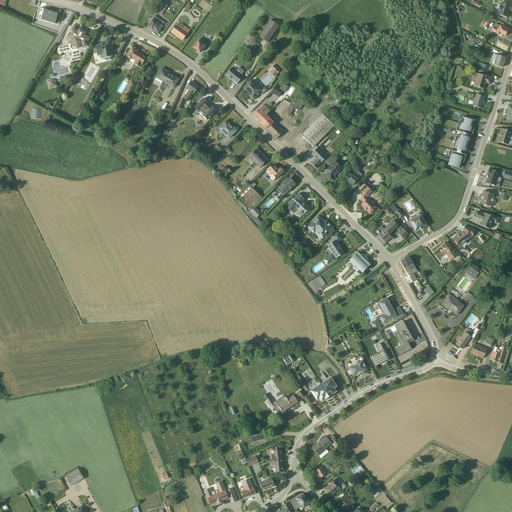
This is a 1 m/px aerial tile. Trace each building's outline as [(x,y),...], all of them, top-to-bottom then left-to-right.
[(167,6),(159,1),(157,4),(153,11),(161,16),(167,6)] [(497,11),(496,15),(507,18),(509,11),(511,12),(511,10),(511,7),(500,3),(499,7),(498,7),(497,11)] [(39,9),(36,19),(54,24),(57,15),(57,14),(44,10),(43,11),(39,10),(39,9)] [(154,17),(147,28),(157,34),(164,23),(154,17)] [(270,19),(259,35),(266,40),(277,24),(270,19)] [(176,24),(170,33),(182,42),(190,30),(181,24),(179,26),(176,24)] [(495,24),(491,32),(499,36),(500,35),(504,37),(508,30),(500,26),(499,26),(495,24)] [(80,45),(84,48),(89,40),(88,38),(84,35),(85,33),(79,30),(78,32),(73,29),(72,30),(67,38),(71,40),(68,44),(70,45),(70,47),(70,48),(71,49),(72,50),(73,50),(74,49),(75,48),(78,50),(80,45)] [(111,47),(114,43),(107,38),(104,43),(99,44),(99,45),(95,46),(95,49),(94,49),(94,50),(93,51),(93,52),(94,53),(94,54),(95,54),(96,54),(97,57),(101,56),(102,59),(104,59),(105,60),(106,61),(107,61),(108,61),(109,60),(110,60),(110,59),(110,58),(112,57),(111,52),(112,52),(111,47)] [(204,51),(209,44),(200,38),(193,48),(199,53),(202,50),(204,51)] [(59,57),(68,55),(67,45),(57,47),(59,57)] [(133,64),(139,68),(140,68),(146,58),(142,56),(142,55),(137,52),(138,51),(132,47),(126,56),(127,56),(126,57),(131,60),(132,60),(133,61),(134,61),(134,62),(133,64)] [(505,58),(492,54),(491,58),(495,60),(493,65),(501,68),(505,58)] [(280,71),(274,65),(270,69),(272,70),(270,73),(274,77),(277,75),(277,74),(280,71)] [(169,72),(161,68),(155,78),(172,88),(174,89),(179,79),(168,73),(169,72)] [(226,75),(233,82),(236,85),(243,77),(241,75),(244,72),(238,68),(236,71),(232,68),(226,75)] [(477,74),(473,86),(483,90),(484,86),(485,86),(486,84),(489,85),(491,79),(488,77),(480,74),(480,75),(477,74)] [(56,87),(55,79),(47,80),(48,88),(56,87)] [(183,98),(188,102),(199,87),(191,81),(185,89),(188,91),(183,98)] [(251,81),(244,88),(250,94),(248,96),(252,101),(260,94),(261,95),(264,92),(264,93),(267,90),(264,87),(262,90),(260,88),(259,89),(251,81)] [(303,103),(275,86),(270,93),(289,105),(289,106),(298,111),(300,108),(300,109),(302,107),(301,106),(303,103)] [(467,105),(481,109),(482,105),(483,105),(484,102),(483,101),(484,97),(475,94),(474,98),(473,98),(472,101),(473,102),(468,101),(467,105)] [(207,121),(216,111),(211,106),(210,107),(208,104),(208,103),(203,98),(194,108),(196,110),(192,115),(195,117),(199,113),(207,121)] [(180,99),(176,108),(181,109),(185,101),(180,99)] [(270,112),(264,106),(260,110),(259,109),(256,112),(257,113),(253,117),(259,123),(270,112)] [(266,116),(272,122),(274,120),(271,116),(273,115),(270,112),(266,116)] [(334,126),(322,114),(301,135),(313,148),(315,146),(334,126)] [(276,139),(283,132),(266,116),(259,123),(276,139)] [(473,130),(470,130),(473,121),(462,118),(459,126),(457,125),(455,131),(462,133),(461,136),(460,135),(459,137),(456,136),(452,147),(456,148),(455,149),(457,150),(456,152),(449,150),(447,156),(450,157),(447,165),(458,169),(461,160),(462,161),(464,161),(465,155),(462,154),(463,149),(467,150),(470,141),(466,140),(467,135),(471,136),(474,128),(473,130)] [(226,121),(218,129),(228,139),(236,131),(233,127),(233,128),(226,121)] [(497,142),(508,145),(511,146),(511,142),(511,136),(510,136),(511,132),(501,129),(499,138),(498,137),(497,142)] [(327,157),(318,148),(311,155),(315,160),(311,164),(316,169),(321,164),(327,157)] [(267,160),(256,149),(248,157),(260,168),(267,160)] [(366,168),(370,171),(377,162),(374,159),(366,168)] [(342,169),(334,161),(326,169),(327,180),(333,180),(334,176),(337,174),(339,174),(339,171),(342,169)] [(273,164),(266,170),(276,179),(284,172),(280,168),(278,170),(273,164)] [(485,184),(494,186),(498,188),(501,179),(497,177),(499,173),(488,170),(486,175),(488,175),(485,184)] [(357,171),(347,181),(352,186),(362,176),(357,171)] [(511,173),(504,171),(502,178),(511,181),(511,175),(511,173)] [(283,184),(277,190),(282,196),(288,190),(289,191),(296,185),(289,178),(282,184),(283,184)] [(245,210),(248,213),(262,199),(252,189),(255,185),(252,182),(236,199),(246,209),(245,210)] [(370,215),(376,208),(373,204),(374,204),(371,201),(370,202),(367,198),(367,199),(366,198),(367,197),(372,192),(367,187),(362,192),(362,193),(360,195),(360,200),(363,203),(360,205),(364,209),(363,209),(366,211),(370,215)] [(482,192),(479,204),(482,205),(483,207),(484,207),(485,207),(487,206),(491,207),(491,204),(495,205),(496,199),(505,201),(507,194),(500,193),(499,197),(494,196),(494,194),(482,192)] [(309,208),(309,207),(308,206),(307,205),(306,205),(306,204),(303,201),(304,200),(298,194),(292,199),(294,201),(287,208),(291,212),(294,208),(296,210),(297,209),(303,215),(310,209),(309,208)] [(393,205),(389,207),(399,219),(403,215),(398,209),(397,210),(393,205)] [(477,212),(474,217),(478,219),(478,218),(481,220),(481,219),(482,220),(481,223),(480,222),(479,225),(489,229),(491,223),(496,225),(499,218),(494,216),(494,218),(483,213),(483,214),(480,213),(477,212)] [(418,213),(407,219),(415,232),(418,230),(419,230),(422,228),(426,226),(418,213)] [(319,216),(307,227),(313,234),(314,234),(316,236),(317,238),(318,239),(317,240),(319,242),(321,239),(322,240),(327,235),(325,233),(327,232),(328,233),(333,228),(325,220),(324,221),(319,216)] [(377,235),(375,238),(382,246),(385,243),(391,238),(389,235),(396,228),(399,232),(398,234),(402,239),(408,234),(400,226),(399,226),(400,224),(395,219),(383,230),(381,227),(375,233),(377,235)] [(472,237),(475,230),(465,226),(462,232),(456,237),(455,237),(452,239),(452,240),(458,248),(462,245),(463,245),(464,245),(465,244),(465,243),(465,242),(472,237)] [(322,260),(326,266),(336,259),(344,253),(337,243),(342,239),(338,232),(331,237),(334,241),(327,246),(332,254),(322,260)] [(446,242),(440,246),(442,250),(441,250),(445,255),(442,257),(445,260),(448,258),(450,261),(453,259),(454,261),(458,257),(446,242)] [(357,252),(349,260),(362,273),(370,265),(357,252)] [(413,274),(417,272),(408,257),(404,259),(413,274)] [(412,282),(416,280),(404,259),(401,261),(401,263),(412,282)] [(352,269),(342,278),(347,283),(357,274),(352,269)] [(428,286),(423,289),(429,297),(433,293),(428,286)] [(441,305),(456,316),(464,306),(457,301),(448,294),(446,297),(447,297),(441,305)] [(377,305),(374,307),(379,315),(382,313),(382,314),(383,313),(384,315),(379,318),(383,324),(391,320),(392,321),(402,315),(398,309),(392,312),(390,309),(391,309),(385,299),(377,304),(377,305)] [(369,320),(374,317),(368,307),(363,310),(369,320)] [(477,314),(481,317),(484,314),(486,311),(482,308),(480,310),(477,314)] [(369,323),(374,331),(380,328),(376,320),(369,323)] [(412,339),(403,322),(394,326),(397,332),(393,333),(400,346),(394,349),(398,356),(412,349),(411,349),(407,341),(412,339)] [(473,338),(478,330),(475,328),(472,333),(467,329),(464,332),(460,337),(458,336),(456,339),(457,341),(455,344),(462,349),(471,337),(473,338)] [(378,364),(379,364),(380,364),(380,363),(382,361),(383,362),(390,358),(386,350),(384,351),(380,343),(375,346),(378,352),(370,357),(374,365),(375,365),(375,366),(378,364)] [(486,349),(474,344),(470,353),(474,355),(474,356),(482,359),(486,349)] [(502,364),(507,348),(502,346),(500,351),(497,350),(497,348),(494,347),(493,352),(491,351),(489,360),(502,364)] [(286,354),(281,357),(286,366),(292,362),(288,356),(286,354)] [(349,370),(353,376),(355,375),(356,376),(356,377),(358,375),(360,374),(362,373),(364,373),(364,372),(363,372),(363,371),(366,370),(362,363),(364,359),(362,357),(361,356),(360,356),(359,356),(357,357),(357,358),(355,358),(354,358),(352,358),(350,359),(349,361),(351,362),(351,363),(348,362),(345,363),(345,366),(346,368),(349,370)] [(336,387),(330,378),(310,391),(316,400),(318,399),(321,402),(336,392),(334,389),(336,387)] [(284,401),(277,406),(282,412),(297,402),(300,400),(296,393),(293,396),(292,395),(289,398),(288,395),(283,399),(284,401)] [(267,408),(269,406),(271,408),(274,405),(269,396),(266,398),(267,400),(266,401),(264,403),(267,408)] [(329,437),(335,445),(338,443),(332,435),(329,437)] [(331,444),(325,437),(311,448),(318,456),(326,450),(325,449),(331,444)] [(281,451),(280,450),(273,450),(273,454),(271,455),(272,461),(275,461),(275,460),(281,460),(281,454),(281,452),(281,451)] [(258,463),(255,456),(250,458),(252,465),(258,463)] [(275,461),(272,461),(272,468),(274,468),(275,472),(282,472),(282,470),(283,470),(282,468),(282,467),(281,460),(275,460),(275,461)] [(326,470),(329,467),(325,463),(313,473),(317,478),(316,479),(319,482),(322,480),(323,481),(325,479),(324,478),(325,477),(326,478),(330,475),(326,470)] [(65,477),(70,486),(84,478),(79,469),(65,477)] [(259,483),(262,491),(274,486),(271,478),(259,483)] [(243,498),(248,496),(251,494),(251,496),(256,494),(250,479),(241,482),(242,486),(241,487),(240,489),(241,492),(241,493),(243,498)] [(329,485),(324,489),(327,493),(329,492),(332,496),(335,494),(337,494),(339,492),(339,491),(340,489),(341,491),(346,487),(343,483),(339,486),(340,484),(335,479),(328,485),(329,485)] [(209,488),(204,491),(210,506),(216,503),(216,504),(222,502),(223,502),(222,501),(229,498),(231,503),(237,501),(232,488),(225,491),(221,481),(215,483),(217,489),(211,492),(209,488)] [(342,511),(355,502),(351,497),(349,499),(345,494),(343,496),(342,493),(334,499),(336,502),(335,503),(342,511)] [(301,495),(281,506),(282,507),(274,511),(294,511),(295,511),(296,510),(297,510),(298,509),(298,508),(299,507),(300,507),(300,506),(302,508),(309,502),(303,495),(301,495)]
